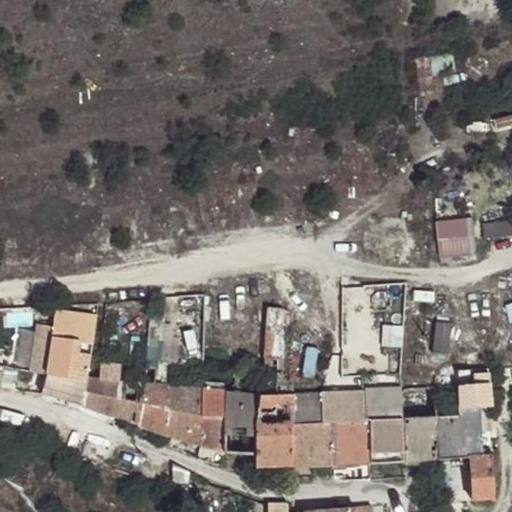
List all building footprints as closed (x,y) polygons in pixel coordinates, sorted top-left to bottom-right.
[(480,254),(478,216),(441,218),(443,256),(480,254)] [(511,219),(488,221),(489,236),(511,234),(511,219)] [(267,277),(248,276),(248,289),(267,290),(267,277)] [(48,324),(47,308),(27,309),(28,327),(48,324)] [(45,375),(48,375),(85,380),(95,318),(56,311),(45,375)] [(268,311),(265,358),(279,359),(282,311),(268,311)] [(265,358),(262,388),(284,386),(284,376),(278,376),(279,359),(265,358)] [(0,377),(0,387),(12,389),(15,370),(2,368),(0,377)] [(48,375),(42,393),(82,407),(82,406),(85,380),(48,375)] [(82,406),(82,407),(112,418),(114,411),(118,381),(99,379),(85,380),(82,406)] [(114,411),(112,418),(138,426),(143,384),(118,381),(114,411)] [(143,384),(138,426),(167,437),(169,387),(155,385),(143,384)] [(490,406),(489,384),(458,385),(459,418),(461,457),(468,456),(472,501),(496,499),(493,454),(481,454),(479,406),(490,406)] [(284,386),(262,388),(261,397),(255,453),(255,467),(290,467),(293,395),(291,395),(292,385),(284,386)] [(169,387),(167,437),(200,446),(203,391),(169,387)] [(402,460),(400,389),(366,391),(368,421),(370,463),(402,460)] [(203,391),(200,446),(222,452),(224,393),(214,392),(203,391)] [(331,422),(368,421),(366,391),(321,393),(320,422),(331,422)] [(224,393),(222,452),(255,453),(261,397),(224,393)] [(290,467),(334,465),(331,422),(320,422),(321,393),(293,395),(290,467)] [(402,418),(404,461),(437,458),(434,419),(434,416),(402,418)] [(437,458),(461,457),(459,418),(434,419),(437,458)] [(334,465),(370,463),(368,421),(331,422),(334,465)] [(171,464),(171,482),(188,482),(188,472),(171,464)] [(334,474),(334,465),(290,467),(289,476),(334,474)]
